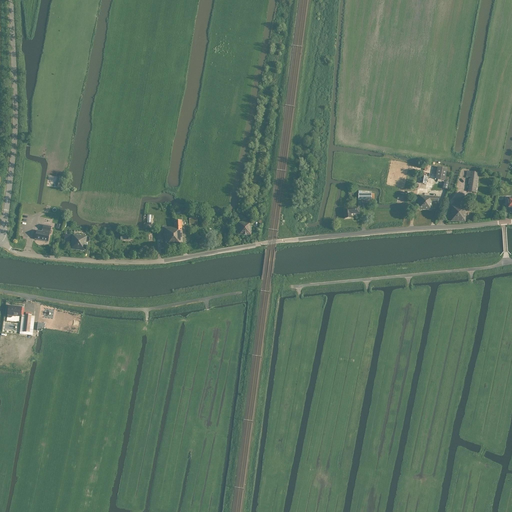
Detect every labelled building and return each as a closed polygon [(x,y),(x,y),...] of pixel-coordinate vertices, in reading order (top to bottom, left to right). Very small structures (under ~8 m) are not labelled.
[(435,176),(444,177),(446,165),(437,164),(435,176)] [(466,188),(475,189),(477,169),(469,168),(466,188)] [(360,191),(358,191),(358,197),(371,197),(373,197),(373,191),(370,191),(370,189),(368,189),(360,188),(360,191)] [(417,193),(416,207),(430,208),(430,205),(430,200),(437,201),(437,195),(436,195),(417,193)] [(451,203),(450,218),(464,218),(465,203),(451,203)] [(358,204),(343,205),(344,216),(350,215),(350,211),(358,210),(358,204)] [(173,224),(172,224),(173,244),(182,243),(180,217),(173,218),(173,224)] [(251,232),(250,224),(249,219),(233,220),(233,227),(238,227),(238,232),(251,232)] [(36,228),(35,231),(34,232),(35,233),(34,236),(47,239),(50,224),(42,222),(41,229),(36,228)] [(164,244),(173,244),(172,224),(163,225),(164,244)] [(70,246),(84,248),(86,234),(76,233),(72,233),(70,246)] [(12,313),(20,314),(21,305),(8,303),(7,306),(6,306),(6,308),(6,309),(7,310),(7,312),(7,314),(8,315),(9,315),(10,315),(11,314),(12,313)] [(30,312),(24,311),(22,329),(28,330),(30,312)] [(37,320),(36,328),(40,328),(41,325),(42,325),(44,325),(44,321),(37,320)]
